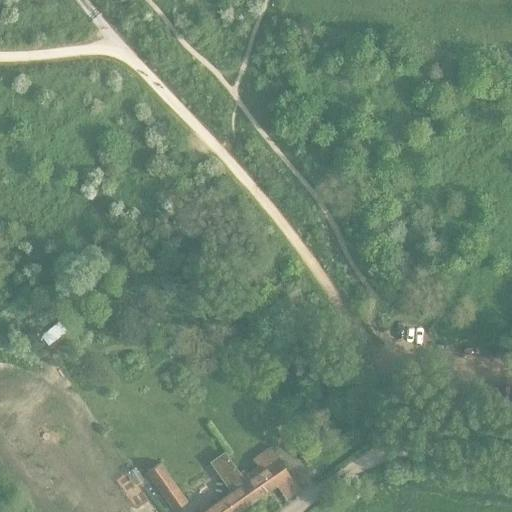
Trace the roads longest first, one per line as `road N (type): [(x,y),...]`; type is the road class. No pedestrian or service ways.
road 1 (unclassified): [(511,470),(422,446),(393,448)]
road 2 (unclassified): [(292,511),(393,448)]
